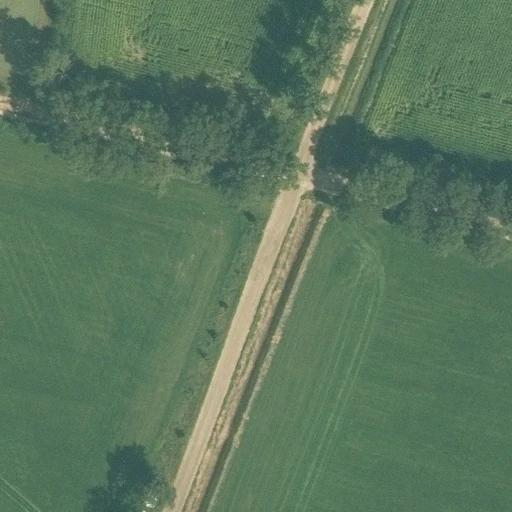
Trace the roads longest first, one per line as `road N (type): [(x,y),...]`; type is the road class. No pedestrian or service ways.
road 1 (track): [(169,511),(296,172)]
road 2 (track): [(296,172),(0,100)]
road 3 (track): [(511,225),(296,172)]
road 4 (track): [(296,172),(362,0)]
